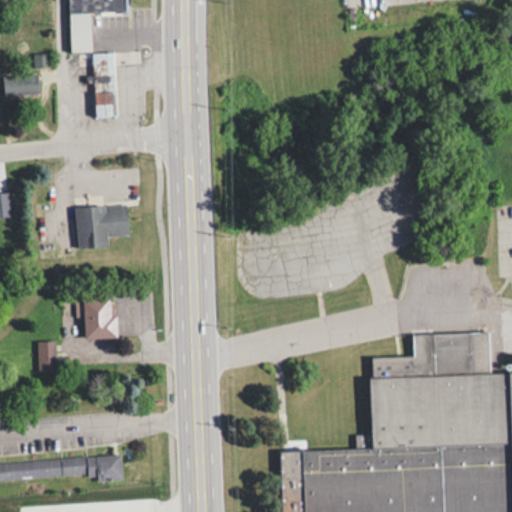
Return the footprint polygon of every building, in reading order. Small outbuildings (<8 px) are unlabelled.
[(77,0),(136,0),(137,12),(102,14),(104,51),(81,52),(77,0)] [(32,53),(32,66),(47,66),(47,53),(32,53)] [(104,57),(125,55),(129,114),(107,115),(104,57)] [(33,74),(2,74),(2,94),(33,94),(33,74)] [(0,215),(9,215),(7,194),(0,194),(0,215)] [(73,207),(77,248),(107,246),(106,235),(127,233),(125,203),(73,207)] [(82,337),(115,337),(115,315),(109,315),(109,298),(82,298),(82,337)] [(511,511),(511,371),(488,372),(486,330),(409,333),(410,355),(367,356),(370,433),(352,434),(352,448),(277,451),(279,511),(511,511)] [(54,371),(54,340),(35,340),(35,371),(54,371)] [(0,462),(123,452),(125,471),(0,481),(0,462)]
